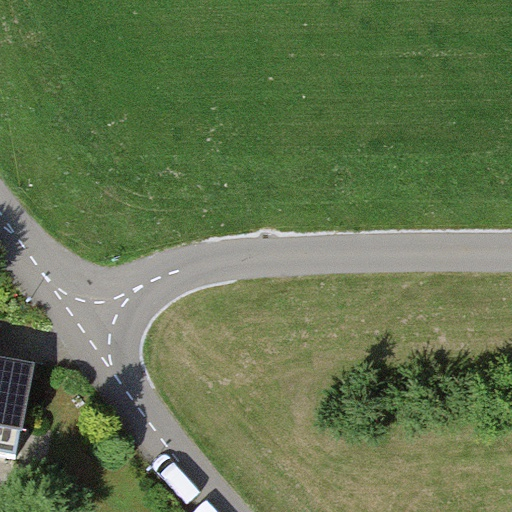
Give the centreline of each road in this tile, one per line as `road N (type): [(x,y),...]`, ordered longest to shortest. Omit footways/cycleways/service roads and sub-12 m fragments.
road 1 (residential): [(92,316),(211,248),(511,244)]
road 2 (residential): [(92,316),(264,511)]
road 3 (residential): [(0,210),(92,316)]
